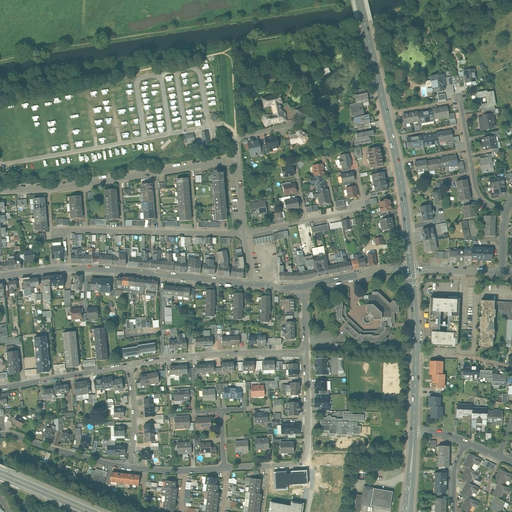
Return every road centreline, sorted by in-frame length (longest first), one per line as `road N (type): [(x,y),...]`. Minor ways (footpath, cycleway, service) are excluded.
road 1 (primary): [(360,0),(406,205),(411,269)]
road 2 (residential): [(233,160),(0,191)]
road 3 (residential): [(68,270),(253,284)]
road 4 (residential): [(244,233),(68,227)]
road 5 (primary): [(411,269),(413,430)]
road 6 (residential): [(306,355),(164,359)]
road 7 (residential): [(269,465),(297,463),(308,452),(306,355)]
road 8 (residential): [(0,434),(129,467)]
road 9 (residential): [(130,367),(0,389)]
road 10 (residential): [(506,210),(476,192),(459,99)]
